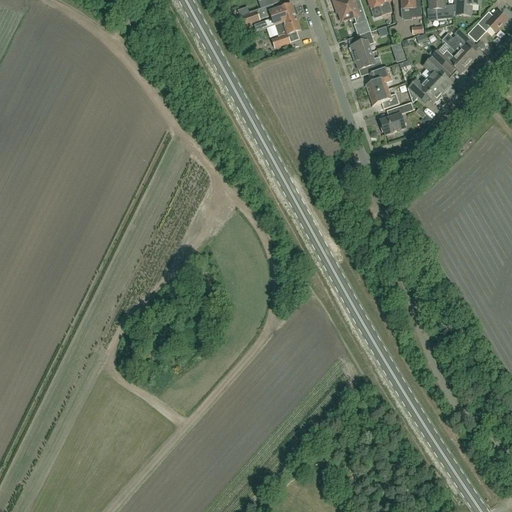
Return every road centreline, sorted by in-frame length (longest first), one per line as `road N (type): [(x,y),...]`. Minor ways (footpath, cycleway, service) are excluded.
road 1 (track): [(47,0),(130,63),(252,220),(274,267),(268,327),(109,511)]
road 2 (primary): [(482,511),(379,355),(185,0)]
road 3 (unclassified): [(511,458),(457,406),(433,367),(364,165)]
road 4 (unclassified): [(364,165),(430,142),(511,54)]
road 5 (unclassified): [(364,165),(310,0)]
